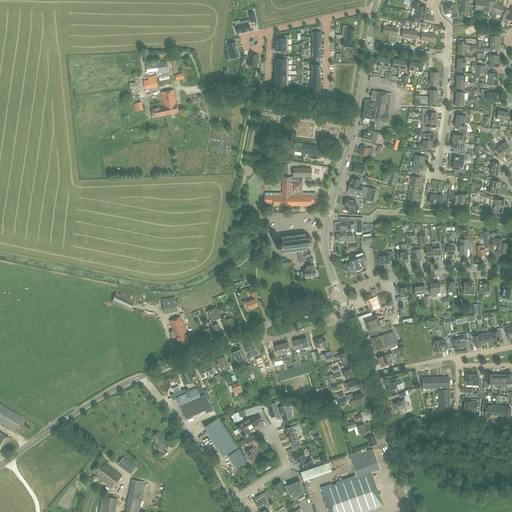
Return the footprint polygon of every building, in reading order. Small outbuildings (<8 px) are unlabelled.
[(468,17),(472,17),(473,5),(469,5),(469,0),(468,0),(467,0),(463,0),(462,0),(461,12),(468,12),(468,17)] [(475,0),(475,10),(479,10),(479,14),(480,15),(483,1),(475,0)] [(484,11),(488,12),(490,1),(485,0),(483,0),(484,1),(483,1),(480,15),(483,15),(484,11)] [(491,17),(494,17),(496,3),(496,2),(490,1),(488,12),(491,13),(491,17)] [(415,8),(415,12),(425,13),(426,7),(421,7),(422,4),(413,2),(412,8),(415,8)] [(454,11),(452,3),(443,5),(445,14),(450,13),(452,19),(459,17),(457,10),(454,11)] [(496,14),(501,15),(504,6),(496,3),(494,17),(495,18),(496,14)] [(511,7),(507,16),(504,14),(501,20),(507,23),(509,20),(511,21),(511,7)] [(410,17),(409,21),(418,22),(419,18),(424,19),(425,13),(415,12),(414,17),(410,17)] [(382,34),(389,35),(391,27),(386,26),(386,23),(384,22),(383,25),(384,25),(382,34)] [(250,31),(249,23),(235,26),(237,34),(250,31)] [(396,27),(391,27),(389,35),(397,36),(398,28),(399,28),(399,25),(396,24),(396,27)] [(402,37),(409,38),(410,30),(405,29),(406,26),(403,26),(402,29),(403,29),(402,37)] [(311,31),(311,37),(321,37),(321,31),(318,31),(319,27),(311,28),(311,30),(311,31)] [(415,31),(410,30),(409,38),(416,39),(417,31),(418,31),(418,28),(416,28),(415,31)] [(354,30),(347,29),(346,37),(342,36),(342,35),(336,35),(336,38),(344,39),(353,41),(354,30)] [(421,40),(428,41),(429,33),(424,32),(425,29),(422,29),(421,32),(422,32),(421,40)] [(434,34),(429,33),(428,41),(435,43),(436,34),(437,34),(437,31),(435,31),(434,34)] [(289,36),(283,35),(283,39),(275,38),(275,44),(288,45),(288,39),(289,39),(289,36)] [(353,41),(344,39),(343,46),(353,48),(355,41),(353,41)] [(288,45),(275,44),(275,50),(282,51),(282,54),(289,54),(289,51),(288,51),(288,45)] [(239,59),(239,45),(230,45),(230,48),(230,57),(234,57),(234,59),(239,59)] [(258,56),(249,54),(247,65),(256,67),(258,56)] [(282,59),(275,59),(275,65),(288,65),(289,56),(282,56),(282,59)] [(389,58),(383,57),(381,68),(384,69),(384,68),(388,68),(389,58)] [(404,72),(405,69),(406,61),(400,60),(398,71),(404,72)] [(168,68),(167,61),(146,64),(147,69),(147,71),(148,72),(148,73),(157,71),(168,70),(168,68)] [(418,72),(421,72),(423,64),(416,63),(415,74),(418,74),(418,72)] [(484,69),(476,69),(475,74),(475,78),(478,78),(480,78),(480,73),(484,73),(484,69)] [(430,72),(430,79),(438,79),(439,73),(434,72),(434,70),(429,70),(429,72),(430,72)] [(156,78),(151,79),(143,81),(145,89),(158,87),(156,78)] [(475,87),(483,88),(483,83),(477,83),(478,78),(475,78),(475,79),(475,83),(475,86),(475,87)] [(288,81),(274,81),(274,86),(282,87),(281,90),(288,90),(288,81)] [(174,89),(161,92),(164,106),(161,107),(159,97),(149,99),(153,118),(179,113),(174,89)] [(481,94),(483,94),(483,99),(486,99),(486,100),(496,100),(497,93),(489,93),(489,90),(481,90),(481,94)] [(378,92),(372,91),(371,101),(366,100),(363,118),(369,119),(368,120),(375,122),(375,121),(386,123),(391,94),(387,93),(378,92)] [(134,104),(136,112),(143,110),(142,102),(134,104)] [(422,109),(422,113),(421,114),(421,118),(422,118),(422,119),(436,120),(436,113),(430,113),(430,109),(422,109)] [(469,123),(471,112),(470,112),(462,111),(461,115),(457,115),(455,121),(464,122),(469,123)] [(436,127),(436,120),(422,119),(422,120),(421,120),(421,123),(422,123),(421,130),(428,130),(429,130),(429,127),(436,127)] [(460,128),(459,132),(467,133),(468,127),(464,126),(464,122),(455,121),(454,127),(460,128)] [(398,137),(400,131),(388,127),(386,134),(398,137)] [(428,133),(428,130),(421,130),(414,130),(414,135),(421,135),(421,136),(419,136),(418,140),(422,140),(432,141),(433,141),(434,134),(428,133)] [(368,131),(367,133),(364,132),(362,139),(371,141),(370,142),(376,143),(378,134),(368,131)] [(465,139),(467,133),(459,132),(457,131),(457,135),(453,134),(452,141),(461,142),(465,143),(465,139)] [(418,145),(418,150),(421,150),(422,150),(422,147),(423,147),(428,147),(432,147),(432,141),(422,140),(422,145),(418,145)] [(313,154),(323,156),(324,147),(315,146),(315,145),(304,143),(304,144),(286,141),(285,151),(294,152),(294,151),(303,152),(303,153),(313,155),(313,154)] [(461,146),(461,142),(452,141),(451,147),(454,147),(454,151),(463,153),(465,146),(461,146)] [(506,142),(501,145),(507,154),(511,150),(509,147),(510,146),(509,144),(508,145),(506,142)] [(501,145),(497,148),(494,143),(489,146),(493,152),(497,150),(501,157),(507,154),(501,145)] [(369,148),(368,149),(360,146),(359,151),(360,151),(360,155),(365,156),(366,155),(367,155),(366,156),(371,157),(373,149),(369,148)] [(414,158),(414,162),(423,163),(424,156),(420,156),(421,150),(418,150),(413,150),(412,157),(414,158)] [(455,156),(454,162),(463,164),(463,160),(467,161),(468,155),(459,153),(458,156),(455,156)] [(491,165),(490,168),(499,169),(500,164),(493,163),(493,158),(487,157),(486,164),(491,165)] [(422,170),(423,163),(414,162),(413,166),(410,166),(409,172),(415,173),(416,169),(422,170)] [(467,164),(463,164),(454,162),(453,168),(458,169),(458,173),(465,174),(467,164)] [(365,176),(368,167),(364,167),(364,166),(355,164),(353,172),(365,176)] [(316,204),(316,195),(316,193),(302,193),(302,190),(302,182),(302,179),(311,179),(311,168),(293,168),(293,177),(290,177),(290,178),(282,178),(282,193),(265,193),(265,203),(274,203),(274,206),(311,206),(311,204),(316,204)] [(388,185),(395,187),(399,173),(392,171),(388,185)] [(362,199),(365,200),(376,203),(379,192),(376,191),(376,190),(369,188),(368,189),(359,185),(360,180),(352,178),(347,193),(363,197),(362,199)] [(429,203),(435,204),(437,195),(433,195),(433,192),(426,190),(425,196),(430,197),(429,203)] [(457,205),(457,204),(459,196),(458,196),(453,195),(453,192),(450,191),(449,199),(452,199),(451,204),(457,205)] [(469,200),(473,201),(473,198),(476,198),(476,195),(481,196),(481,198),(489,199),(490,195),(484,194),(476,193),(470,192),(469,200)] [(440,196),(437,195),(435,204),(437,204),(437,206),(440,206),(441,205),(442,199),(446,200),(447,194),(443,193),(443,194),(441,193),(440,196)] [(459,194),(458,196),(459,196),(457,204),(463,205),(464,198),(467,198),(468,194),(463,193),(463,195),(459,194)] [(354,208),(355,206),(356,201),(346,199),(344,206),(348,207),(351,208),(350,211),(356,213),(357,209),(354,208)] [(362,233),(362,224),(362,220),(363,220),(363,218),(339,217),(340,222),(335,223),(337,242),(347,241),(346,238),(350,238),(353,237),(352,233),(346,234),(346,230),(354,228),(355,228),(355,232),(362,233)] [(372,224),(362,224),(362,233),(362,232),(372,230),(372,224)] [(297,251),(299,258),(310,256),(310,255),(310,253),(308,251),(307,251),(307,249),(306,249),(305,247),(309,246),(311,243),(311,239),(308,237),(304,237),(303,235),(281,237),(282,242),(277,243),(278,248),(280,248),(280,249),(281,250),(280,250),(281,252),(282,252),(283,252),(297,251)] [(495,252),(506,254),(508,244),(503,243),(503,240),(495,238),(494,244),(498,245),(497,252),(495,251),(495,252)] [(460,245),(460,254),(467,254),(466,249),(468,249),(468,245),(468,239),(460,240),(460,245)] [(446,247),(446,254),(454,254),(454,243),(449,243),(449,247),(446,247)] [(414,258),(421,257),(419,246),(417,247),(417,246),(410,247),(410,252),(413,252),(414,258)] [(433,256),(432,246),(425,247),(426,256),(433,256)] [(478,256),(486,255),(485,249),(482,250),(482,248),(481,248),(481,246),(477,246),(478,256)] [(406,247),(401,248),(402,252),(400,252),(401,260),(408,259),(406,251),(407,251),(406,247)] [(379,260),(378,260),(378,265),(384,264),(384,263),(389,262),(389,259),(393,259),(392,251),(386,252),(386,256),(379,257),(379,260)] [(366,270),(363,262),(366,260),(363,252),(349,257),(350,262),(343,265),(348,277),(355,274),(366,270)] [(309,257),(310,256),(299,258),(299,262),(306,261),(307,268),(305,268),(306,270),(304,271),(300,272),(300,277),(304,276),(304,277),(315,275),(312,258),(309,259),(309,257)] [(436,292),(436,294),(440,294),(439,282),(429,284),(430,293),(436,292)] [(448,282),(448,289),(448,293),(452,292),(452,295),(458,295),(457,285),(455,285),(454,282),(448,282)] [(464,282),(463,290),(467,290),(467,294),(474,294),(474,288),(471,288),(471,282),(464,282)] [(490,286),(490,285),(490,284),(487,284),(487,282),(483,282),(483,283),(480,283),(479,293),(485,294),(486,291),(489,291),(490,292),(491,291),(492,291),(492,290),(493,289),(493,288),(492,287),(491,286),(490,286)] [(397,292),(398,293),(400,293),(401,296),(398,297),(396,297),(397,303),(398,302),(400,313),(404,313),(402,302),(401,297),(404,296),(405,299),(408,299),(405,286),(397,287),(397,288),(397,292)] [(425,293),(424,286),(414,287),(415,294),(425,293)] [(510,287),(503,286),(502,298),(506,298),(505,300),(511,301),(511,297),(511,294),(509,294),(510,287)] [(116,293),(111,302),(130,311),(134,301),(116,293)] [(162,299),(164,312),(177,310),(175,297),(162,299)] [(255,308),(254,307),(258,305),(255,299),(254,300),(253,298),(249,300),(250,301),(247,303),(246,301),(242,302),(245,307),(248,306),(249,309),(250,309),(251,310),(255,308)] [(225,307),(228,313),(234,310),(233,308),(235,308),(234,305),(232,306),(231,304),(229,305),(228,304),(225,305),(226,306),(225,307)] [(207,311),(211,320),(209,320),(215,334),(221,331),(216,318),(220,317),(216,307),(207,311)] [(398,344),(390,321),(385,323),(384,319),(379,321),(377,315),(372,317),(370,312),(358,317),(363,332),(367,330),(369,335),(367,336),(368,338),(367,339),(369,345),(372,344),(375,352),(398,344)] [(228,328),(235,326),(229,313),(223,316),(228,328)] [(186,334),(187,334),(180,316),(169,321),(176,338),(179,345),(189,342),(186,334)] [(205,329),(202,330),(205,338),(211,336),(206,324),(204,326),(205,329)] [(511,337),(511,325),(503,327),(504,333),(507,332),(508,338),(511,338),(511,337)] [(492,332),(493,341),(494,342),(500,340),(499,334),(501,334),(500,328),(497,328),(498,331),(492,333),(492,332)] [(487,342),(493,341),(492,332),(485,333),(487,342)] [(481,344),(481,343),(479,335),(476,336),(476,333),(472,334),(475,345),(481,344)] [(485,333),(479,335),(481,343),(487,342),(485,333)] [(463,347),(466,346),(465,340),(468,340),(467,334),(458,335),(458,336),(460,348),(463,347)] [(454,349),(460,348),(458,336),(449,338),(450,344),(453,343),(454,349)] [(320,346),(322,346),(323,348),(327,347),(326,344),(325,344),(323,337),(314,339),(316,348),(320,347),(320,346)] [(306,338),(300,339),(302,348),(308,346),(306,338)] [(296,350),(302,348),(300,339),(294,341),(296,350)] [(434,351),(442,350),(442,348),(446,347),(444,340),(441,341),(440,340),(432,341),(434,351)] [(288,342),(281,344),(284,353),(285,357),(286,361),(288,360),(287,356),(286,352),(290,351),(288,342)] [(257,354),(253,344),(244,348),(249,358),(257,354)] [(277,354),(284,353),(281,344),(275,346),(277,354)] [(232,353),(237,363),(245,359),(241,349),(232,353)] [(341,357),(342,360),(349,357),(347,352),(334,356),(335,359),(341,357)] [(392,363),(389,354),(378,358),(381,367),(392,363)] [(220,368),(224,366),(226,371),(230,369),(224,356),(217,359),(220,368)] [(261,372),(267,370),(261,357),(256,359),(261,372)] [(343,363),(339,365),(340,368),(351,364),(349,357),(342,360),(343,363)] [(209,362),(203,365),(206,371),(209,370),(211,375),(214,373),(209,362)] [(250,365),(247,366),(246,363),(244,363),(246,367),(246,366),(250,374),(252,374),(253,377),(255,376),(250,365)] [(203,373),(206,371),(203,365),(197,368),(202,378),(205,377),(203,373)] [(343,372),(346,379),(356,376),(353,368),(343,372)] [(205,394),(203,390),(194,375),(191,377),(188,371),(182,374),(185,380),(183,381),(184,381),(183,382),(184,384),(185,384),(185,385),(190,383),(190,384),(193,383),(193,385),(197,385),(199,388),(197,389),(196,387),(185,392),(187,397),(198,392),(200,396),(205,394)] [(475,374),(472,374),(472,384),(472,385),(478,385),(478,387),(481,387),(481,381),(478,381),(478,375),(475,375),(475,374)] [(237,380),(235,375),(231,376),(232,379),(227,381),(228,383),(237,380)] [(450,416),(450,413),(449,390),(446,390),(446,388),(449,388),(449,387),(448,387),(448,384),(449,384),(449,380),(448,380),(448,377),(449,377),(422,377),(423,389),(426,388),(426,389),(427,389),(428,389),(428,388),(434,388),(434,389),(435,389),(436,389),(437,388),(443,388),(443,390),(438,390),(438,393),(437,394),(438,395),(438,396),(439,402),(438,402),(438,403),(438,404),(439,404),(439,410),(438,410),(438,411),(438,412),(439,413),(439,416),(450,416)] [(348,391),(360,387),(357,379),(345,384),(346,386),(345,387),(346,390),(348,391)] [(402,389),(400,383),(399,379),(389,382),(390,386),(388,387),(390,393),(399,390),(402,389)] [(235,394),(242,391),(239,382),(232,385),(235,394)] [(180,396),(176,398),(185,419),(206,410),(207,413),(214,410),(210,403),(205,394),(200,396),(198,392),(187,397),(185,392),(184,389),(182,390),(178,392),(180,396)] [(203,390),(205,394),(210,403),(211,402),(209,398),(211,398),(206,389),(203,390)] [(180,396),(178,392),(175,393),(174,390),(168,392),(171,399),(176,397),(176,398),(180,396)] [(350,399),(351,402),(350,402),(352,408),(356,406),(357,404),(356,403),(365,401),(362,393),(354,396),(354,398),(350,399)] [(338,405),(347,401),(345,396),(338,398),(336,399),(338,405)] [(397,411),(405,408),(406,410),(411,409),(408,401),(406,402),(405,398),(394,402),(397,411)] [(471,401),(471,402),(469,412),(473,412),(473,411),(476,412),(476,406),(479,406),(480,400),(477,400),(477,402),(471,401)] [(287,409),(289,408),(288,404),(280,407),(280,408),(277,409),(275,403),(268,405),(272,417),(279,414),(282,413),(284,421),(292,418),(290,413),(288,414),(287,409)] [(23,418),(0,404),(0,422),(14,432),(23,418)] [(233,413),(236,422),(241,420),(240,417),(246,416),(244,410),(233,413)] [(258,422),(262,420),(258,413),(244,422),(236,426),(242,436),(247,432),(246,431),(258,423),(258,422)] [(228,456),(238,449),(220,420),(206,429),(225,458),(228,456)] [(349,429),(357,426),(355,420),(347,423),(349,429)] [(364,423),(357,426),(357,427),(354,428),(356,434),(359,433),(360,434),(367,432),(364,423)] [(298,424),(285,429),(287,433),(286,434),(286,433),(285,434),(287,440),(288,440),(289,439),(290,443),(290,444),(299,441),(296,432),(300,430),(298,424)] [(0,431),(0,448),(3,451),(10,438),(0,431)] [(165,442),(158,432),(151,437),(158,447),(161,445),(164,450),(169,446),(166,441),(165,442)] [(369,446),(377,444),(374,435),(367,438),(369,446)] [(245,441),(248,447),(256,442),(252,437),(245,441)] [(248,458),(252,463),(260,458),(257,454),(257,453),(253,447),(246,451),(250,457),(248,458)] [(236,468),(246,462),(238,449),(228,456),(236,468)] [(363,511),(382,506),(371,474),(370,473),(380,469),(373,449),(357,455),(356,452),(349,454),(350,457),(349,457),(356,477),(345,481),(338,484),(323,489),(330,511),(363,511)] [(298,462),(300,468),(313,464),(311,458),(305,460),(305,458),(306,457),(303,451),(300,452),(299,451),(298,451),(297,452),(297,453),(293,455),(295,461),(298,460),(299,462),(298,462)] [(325,453),(319,456),(322,464),(328,462),(326,456),(325,453)] [(124,458),(118,464),(131,474),(136,468),(124,458)] [(98,475),(98,476),(113,488),(122,476),(107,464),(106,465),(100,460),(92,470),(98,475)] [(255,474),(249,477),(253,483),(259,480),(255,474)] [(138,511),(144,482),(131,480),(125,511),(138,511)] [(300,480),(288,485),(288,487),(286,488),(281,481),(274,486),(277,491),(276,491),(278,494),(279,494),(279,495),(285,491),(287,494),(290,492),(292,497),(304,492),(300,480)] [(268,492),(263,495),(263,493),(253,499),(258,507),(259,506),(261,509),(259,511),(260,511),(269,511),(266,507),(269,505),(267,501),(272,498),(268,492)] [(114,511),(117,499),(102,496),(99,511),(114,511)]
